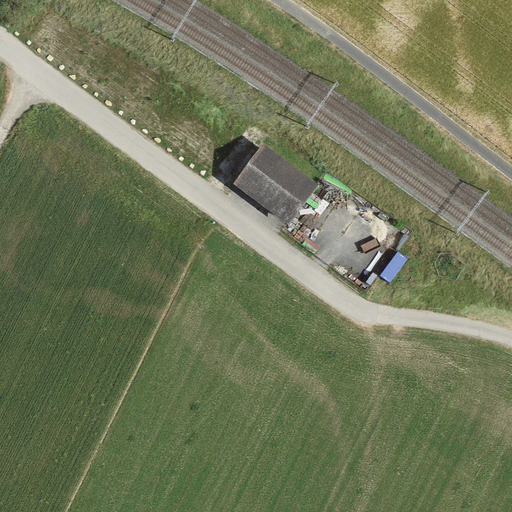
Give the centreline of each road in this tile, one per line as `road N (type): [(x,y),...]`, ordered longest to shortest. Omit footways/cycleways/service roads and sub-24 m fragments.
road 1 (track): [(511,338),(355,307),(0,41)]
road 2 (track): [(267,0),(511,182)]
